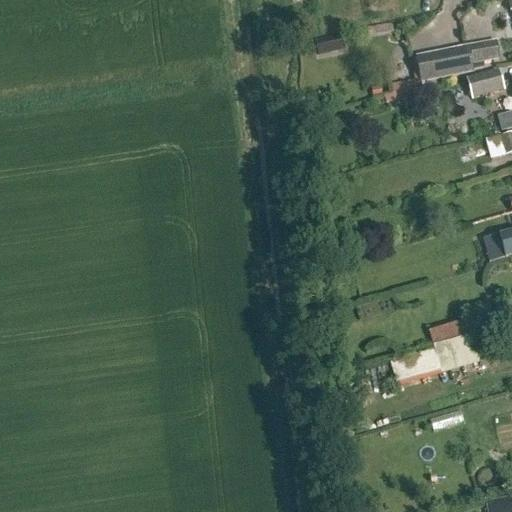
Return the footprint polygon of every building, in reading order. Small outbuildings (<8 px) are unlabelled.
[(328,39),(315,42),(318,58),(331,55),(328,39)] [(496,42),(416,59),(421,85),(474,75),(473,67),(500,61),(496,42)] [(466,81),(471,97),(472,101),(505,92),(499,72),(466,81)] [(417,90),(415,82),(391,87),(394,102),(430,95),(429,88),(417,90)] [(379,88),(372,90),(373,99),(381,97),(379,88)] [(511,134),(500,138),(506,157),(511,155),(511,134)] [(511,229),(499,232),(505,257),(511,255),(511,229)] [(429,333),(432,345),(464,336),(460,324),(429,333)] [(511,511),(511,500),(486,507),(486,511),(511,511)]
